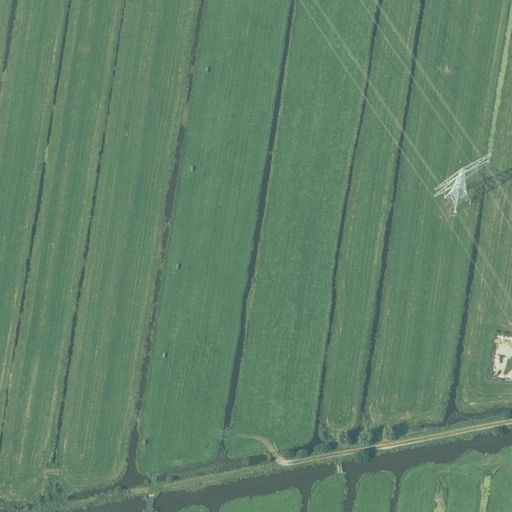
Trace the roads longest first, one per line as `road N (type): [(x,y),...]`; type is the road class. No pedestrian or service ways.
road 1 (track): [(229,0),(191,291),(148,511)]
road 2 (track): [(0,273),(43,0)]
road 3 (track): [(288,464),(511,421)]
road 4 (track): [(288,464),(131,493)]
